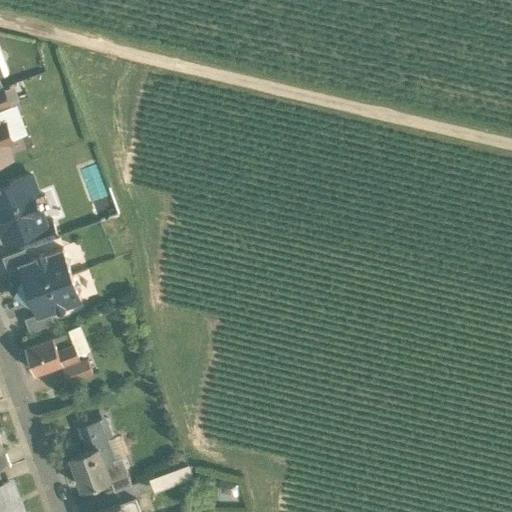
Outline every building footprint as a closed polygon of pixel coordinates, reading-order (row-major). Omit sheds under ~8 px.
[(0,74),(9,72),(0,47),(0,74)] [(1,87),(0,87),(0,109),(9,106),(2,87),(1,87)] [(0,159),(9,156),(4,142),(12,139),(5,121),(0,123),(0,159)] [(31,173),(10,181),(12,185),(0,189),(0,223),(1,223),(6,238),(17,234),(46,223),(45,222),(36,197),(39,195),(31,173)] [(53,219),(45,222),(46,223),(17,234),(22,249),(28,247),(59,235),(53,219)] [(22,249),(3,256),(7,269),(20,264),(19,263),(32,258),(28,247),(22,249)] [(46,251),(38,254),(39,256),(32,258),(19,263),(20,264),(21,267),(19,271),(23,273),(24,275),(19,287),(20,292),(72,273),(63,247),(46,253),(46,251)] [(72,273),(20,292),(22,296),(34,302),(35,305),(33,309),(37,311),(38,313),(39,315),(51,310),(58,308),(58,309),(66,306),(65,305),(82,299),(72,273)] [(38,313),(25,318),(30,331),(55,322),(51,310),(39,315),(38,313)] [(70,329),(27,345),(37,372),(79,356),(70,329)] [(88,359),(65,368),(71,382),(94,374),(88,359)] [(101,418),(81,425),(84,436),(105,429),(101,418)] [(126,431),(118,427),(121,436),(127,434),(126,431)] [(105,429),(84,436),(89,450),(75,454),(79,466),(76,468),(83,487),(111,478),(106,463),(115,460),(105,429)] [(5,451),(0,453),(0,469),(11,466),(5,451)] [(191,462),(152,477),(157,489),(196,474),(191,462)] [(0,484),(0,511),(18,511),(8,482),(4,483),(0,484)] [(139,511),(136,499),(99,511),(139,511)]
